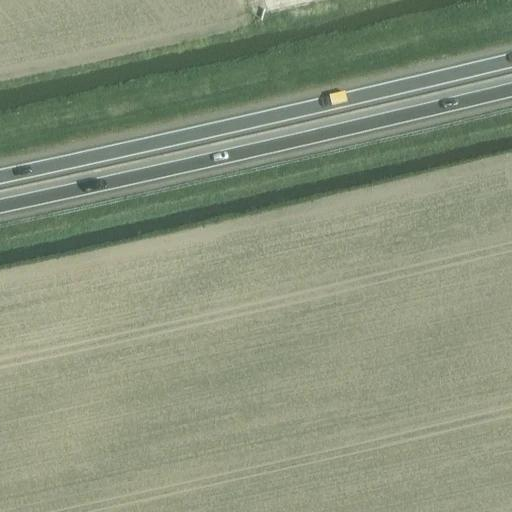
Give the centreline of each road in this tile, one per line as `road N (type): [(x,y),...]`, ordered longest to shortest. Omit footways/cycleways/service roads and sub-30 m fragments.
road 1 (trunk): [(0,205),(511,88)]
road 2 (trunk): [(511,55),(0,171)]
